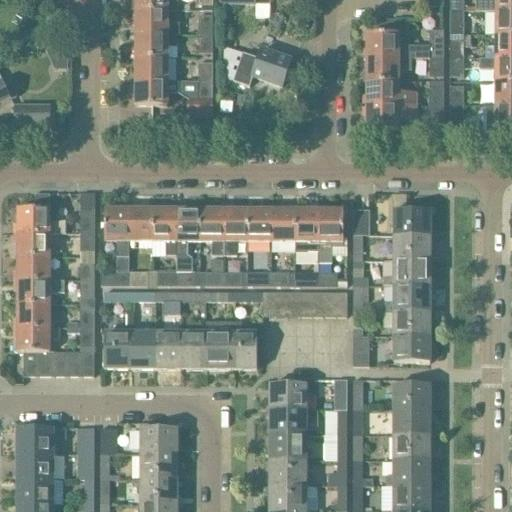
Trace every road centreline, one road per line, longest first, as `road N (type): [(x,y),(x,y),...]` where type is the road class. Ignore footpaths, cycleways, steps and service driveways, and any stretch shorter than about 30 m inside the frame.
road 1 (residential): [(490,511),(491,175)]
road 2 (residential): [(211,511),(210,431),(204,414),(189,406),(0,406)]
road 3 (residential): [(329,174),(87,173)]
road 4 (residential): [(329,174),(334,0)]
road 5 (residential): [(87,173),(87,0)]
road 6 (residential): [(491,175),(329,174)]
